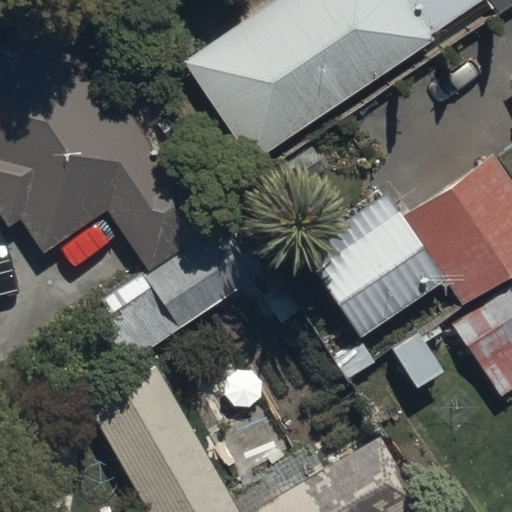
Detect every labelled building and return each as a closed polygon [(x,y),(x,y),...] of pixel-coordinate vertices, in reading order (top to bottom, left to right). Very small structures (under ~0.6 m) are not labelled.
[(19,207),(41,239),(104,197),(145,258),(215,211),(166,140),(157,147),(57,0),(43,0),(0,29),(0,202),(8,214),(19,207)] [(256,0),(179,51),(244,151),(434,29),(432,25),(470,0),(256,0)] [(358,323),(443,266),(458,289),(511,253),(511,176),(488,141),(400,200),(383,175),(297,233),(358,323)] [(90,304),(124,355),(266,258),(231,207),(90,304)] [(511,270),(449,313),(499,389),(511,380),(511,270)] [(149,354),(83,393),(154,511),(368,511),(331,450),(240,505),(149,354)] [(416,511),(444,511),(436,499),(416,511)]
